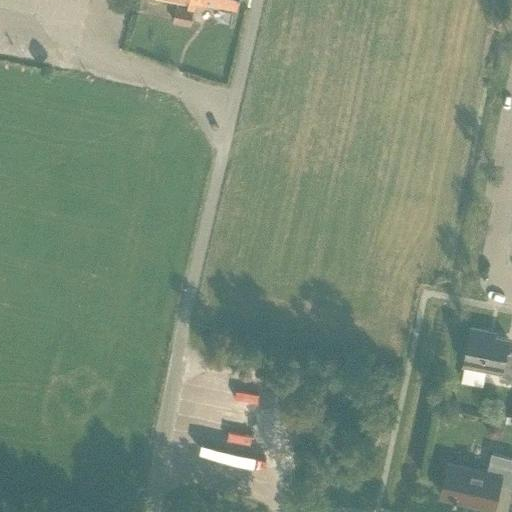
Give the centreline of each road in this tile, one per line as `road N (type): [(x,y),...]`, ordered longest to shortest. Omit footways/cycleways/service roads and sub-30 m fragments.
road 1 (unclassified): [(153,511),(178,357)]
road 2 (residential): [(511,290),(498,285),(492,271),(511,167)]
